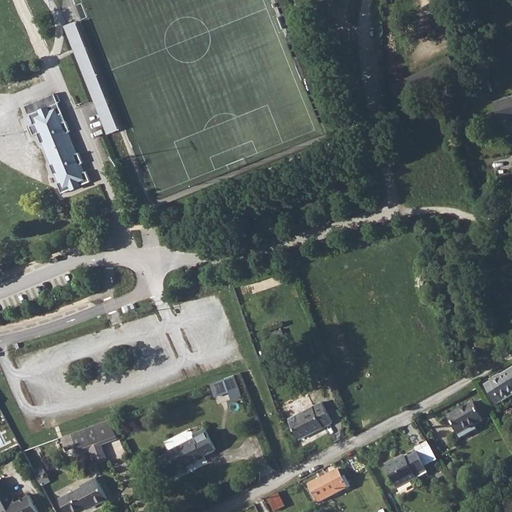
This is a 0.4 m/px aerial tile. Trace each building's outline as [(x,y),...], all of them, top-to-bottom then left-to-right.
[(77,21),(64,26),(107,134),(120,129),(77,21)] [(392,84),(398,96),(421,86),(416,74),(392,84)] [(481,81),(469,85),(474,100),(486,97),(481,81)] [(56,93),(25,105),(33,125),(30,126),(34,135),(37,134),(41,143),(43,143),(51,163),(49,164),(54,175),(56,174),(59,182),(57,183),(61,193),(90,181),(86,171),(85,172),(81,164),(83,163),(79,152),(77,153),(69,131),(71,130),(67,120),(65,121),(62,113),(64,112),(56,93)] [(511,95),(494,101),(501,121),(511,116),(511,95)] [(272,332),(272,333),(275,342),(286,339),(282,328),(272,332)] [(511,369),(486,385),(497,404),(511,395),(511,369)] [(214,387),(217,395),(230,391),(227,382),(214,387)] [(240,390),(230,394),(232,399),(242,396),(240,390)] [(322,401),(307,409),(316,430),(333,422),(322,401)] [(473,401),(448,416),(458,432),(461,438),(477,429),(475,425),(484,420),(473,401)] [(316,430),(307,409),(288,418),(299,439),(316,430)] [(108,421),(95,426),(99,438),(114,432),(108,421)] [(205,457),(204,455),(217,449),(206,427),(193,434),(194,437),(168,451),(178,471),(205,457)] [(87,429),(72,434),(76,446),(91,441),(87,429)] [(321,435),(319,430),(301,439),(303,444),(321,435)] [(415,476),(412,472),(424,466),(416,452),(406,458),(404,455),(394,460),(393,459),(385,464),(386,467),(385,468),(394,486),(395,486),(396,488),(416,478),(415,476)] [(338,470),(329,474),(339,492),(348,488),(342,477),(338,470)] [(339,492),(329,474),(309,485),(319,503),(339,492)] [(3,478),(0,479),(0,511),(38,511),(30,495),(16,503),(3,478)] [(81,488),(76,490),(85,506),(93,502),(95,506),(107,500),(96,478),(80,486),(81,488)] [(72,511),(85,506),(76,490),(59,499),(66,511),(72,511)] [(278,492),(267,498),(274,511),(285,505),(278,492)]
